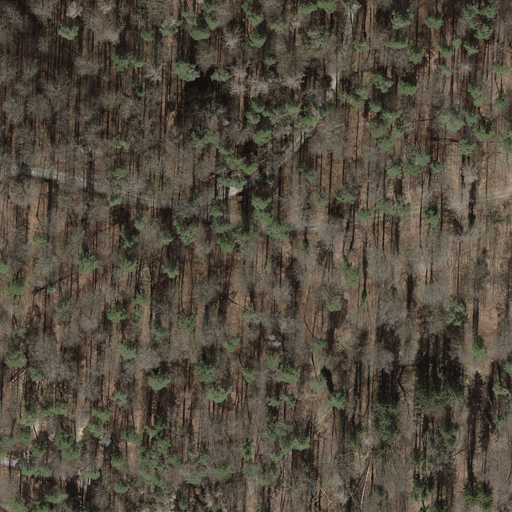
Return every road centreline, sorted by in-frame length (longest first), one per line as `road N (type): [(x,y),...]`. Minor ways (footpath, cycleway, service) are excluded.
road 1 (track): [(215,511),(243,497),(377,366),(427,359),(511,391)]
road 2 (track): [(202,201),(210,215),(236,225),(300,229),(511,192)]
road 3 (track): [(27,169),(148,141),(170,128),(182,105),(179,81),(150,0)]
road 4 (track): [(349,0),(325,103),(299,145),(242,186),(202,201)]
road 5 (track): [(202,201),(168,205),(27,169)]
road 6 (track): [(0,458),(98,491),(116,511)]
